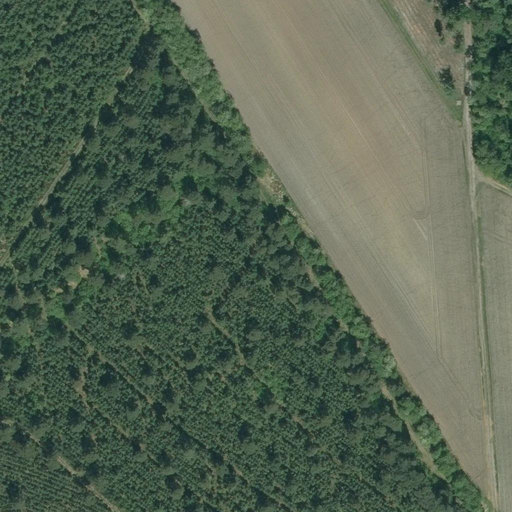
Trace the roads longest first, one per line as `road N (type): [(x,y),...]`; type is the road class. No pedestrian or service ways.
road 1 (track): [(157,0),(476,511)]
road 2 (track): [(475,0),(471,164),(496,511)]
road 3 (track): [(0,261),(156,37),(178,28)]
road 4 (track): [(105,511),(0,431)]
road 5 (track): [(469,112),(403,0)]
